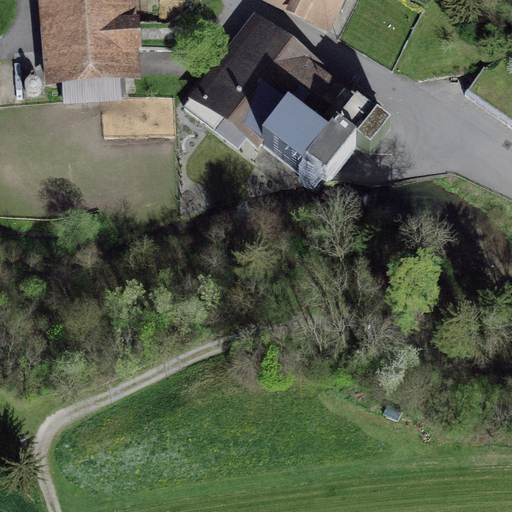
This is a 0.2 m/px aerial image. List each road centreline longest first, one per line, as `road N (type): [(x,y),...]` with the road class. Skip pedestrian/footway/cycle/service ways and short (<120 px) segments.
road 1 (track): [(511,370),(446,367),(365,323),(335,321),(210,345),(46,433),(65,511)]
road 2 (residential): [(243,0),(511,166)]
